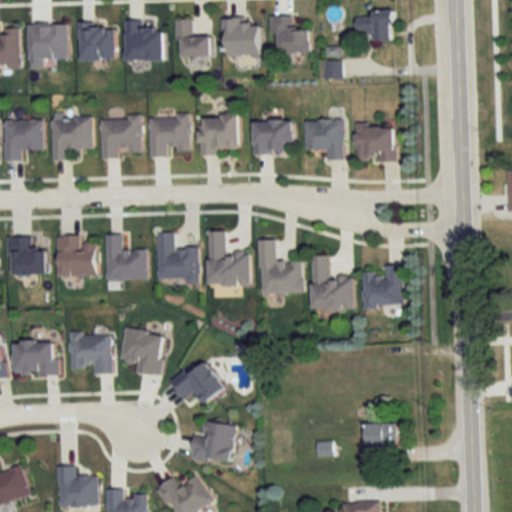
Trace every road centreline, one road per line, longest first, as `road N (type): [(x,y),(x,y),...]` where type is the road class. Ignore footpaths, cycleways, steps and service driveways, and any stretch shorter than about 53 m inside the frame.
road 1 (tertiary): [(450,0),(468,511)]
road 2 (residential): [(350,208),(245,196),(0,201)]
road 3 (residential): [(110,424),(108,416),(142,406),(158,420),(158,435),(150,447),(128,450),(110,424)]
